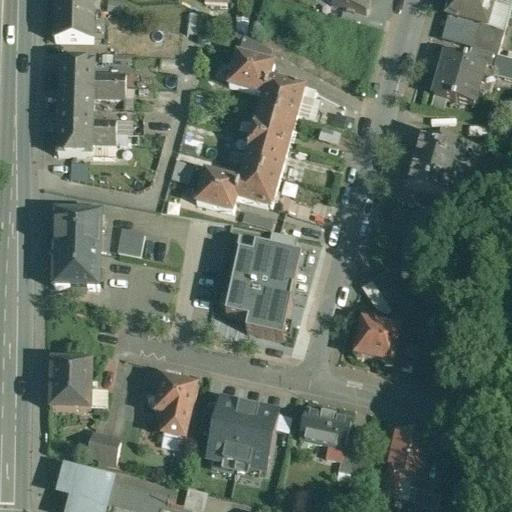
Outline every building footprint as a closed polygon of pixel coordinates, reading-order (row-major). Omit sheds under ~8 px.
[(95,0),(57,0),(57,13),(95,13),(95,0)] [(372,0),(334,0),(333,8),(367,18),(372,0)] [(453,0),(454,2),(450,19),(479,27),(489,30),(494,11),(499,12),(502,3),(497,2),(497,0),(453,0)] [(95,13),(57,13),(56,45),(94,45),(95,13)] [(479,27),(472,51),(498,58),(505,34),(489,30),(479,27)] [(511,62),(498,58),(472,51),(469,62),(471,62),(470,64),(495,71),(497,72),(495,79),(511,83),(511,62)] [(469,62),(448,56),(436,99),(457,105),(458,103),(476,108),(479,93),(490,96),(495,79),(497,72),(495,71),(470,64),(471,62),(469,62)] [(306,91),(271,81),(275,67),(239,57),(230,89),(265,99),(261,112),(297,122),(306,91)] [(96,65),(62,65),(62,89),(95,90),(95,78),(96,65)] [(127,78),(95,78),(95,90),(127,90),(127,78)] [(95,90),(62,89),(61,112),(94,113),(95,102),(95,90)] [(127,90),(95,90),(95,102),(126,103),(127,90)] [(94,113),(61,112),(60,135),(94,136),(94,124),(94,113)] [(297,122),(261,112),(253,141),(289,151),(297,122)] [(118,125),(94,124),(94,136),(117,136),(118,125)] [(94,136),(60,135),(59,159),(93,160),(93,148),(94,136)] [(117,136),(94,136),(93,148),(117,148),(117,136)] [(289,151),(253,141),(245,171),(281,181),(289,151)] [(478,156),(424,141),(410,191),(463,206),(478,156)] [(511,153),(500,150),(493,174),(511,179),(511,153)] [(195,168),(177,162),(171,184),(188,189),(195,168)] [(281,181),(245,171),(241,184),(206,174),(197,206),(234,216),(238,202),(273,212),(281,181)] [(509,205),(486,199),(479,223),(502,229),(509,205)] [(102,218),(58,216),(58,219),(53,221),(54,230),(57,234),(58,234),(57,255),(100,256),(102,218)] [(275,221),(255,216),(253,227),(273,232),(275,221)] [(448,227),(415,218),(404,257),(437,266),(448,227)] [(246,245),(251,231),(235,226),(230,240),(246,245)] [(146,236),(122,232),(118,257),(141,261),(146,236)] [(306,242),(284,237),(282,249),(304,253),(306,242)] [(303,260),(257,250),(255,259),(241,257),(228,319),(250,323),(248,336),(283,344),(303,260)] [(100,256),(57,255),(57,271),(52,273),(52,284),(56,287),(56,290),(99,290),(100,256)] [(400,298),(384,275),(372,283),(373,285),(387,307),(400,298)] [(387,307),(373,285),(363,292),(378,313),(387,307)] [(376,330),(363,327),(356,350),(355,351),(354,353),(353,354),(353,357),(354,360),(356,362),(358,363),(360,363),(363,363),(365,361),(392,370),(400,346),(391,327),(378,324),(376,330)] [(90,368),(53,367),(52,413),(106,414),(106,400),(89,399),(90,368)] [(193,395),(158,388),(152,421),(164,423),(186,427),(187,428),(193,395)] [(279,421),(222,408),(209,464),(266,477),(279,421)] [(331,416),(321,414),(320,420),(305,416),(298,445),(326,451),(340,454),(346,425),(330,421),(331,416)] [(186,427),(164,423),(161,441),(182,445),(186,427)] [(425,443),(395,436),(380,500),(393,503),(399,478),(416,482),(425,443)] [(108,442),(95,439),(89,462),(103,466),(108,442)] [(122,445),(108,442),(103,466),(116,469),(122,445)] [(340,454),(326,451),(323,463),(337,466),(340,454)] [(112,484),(69,473),(63,495),(77,499),(73,511),(105,511),(106,510),(105,510),(111,488),(111,489),(112,484)] [(111,489),(111,488),(105,510),(106,510),(113,511),(163,511),(166,503),(111,489)] [(192,491),(186,511),(208,511),(212,496),(192,491)] [(421,511),(425,496),(415,494),(411,511),(421,511)] [(429,511),(433,498),(425,496),(421,511),(429,511)]
